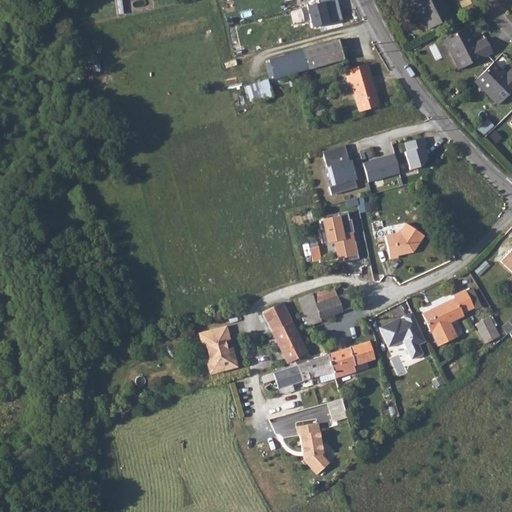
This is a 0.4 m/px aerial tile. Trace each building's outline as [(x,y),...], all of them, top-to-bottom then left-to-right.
[(307,6),(313,28),(343,20),(338,0),(330,0),(319,2),(307,6)] [(413,0),(428,29),(451,18),(442,1),(444,0),(413,0)] [(468,29),(447,40),(454,53),(451,55),(459,71),(493,54),(485,40),(476,44),(468,29)] [(273,78),(342,58),(336,39),(269,58),(273,78)] [(447,40),(444,41),(451,55),(454,53),(447,40)] [(493,62),(477,78),(488,90),(485,93),(498,107),(511,92),(511,69),(507,75),(493,62)] [(351,82),(359,111),(379,105),(367,65),(345,71),(348,83),(351,82)] [(477,78),(473,82),(485,93),(488,90),(477,78)] [(269,79),(247,85),(251,101),(274,95),(269,79)] [(322,105),(313,109),(317,119),(326,115),(322,105)] [(423,137),(405,142),(407,151),(405,151),(409,168),(421,165),(426,157),(423,146),(426,145),(423,137)] [(344,145),(322,151),(326,167),(330,166),(335,185),(329,186),(331,195),(356,187),(354,180),(357,179),(351,160),(348,161),(344,145)] [(361,151),(364,162),(374,159),(371,148),(361,151)] [(393,153),(362,163),(368,181),(399,171),(393,153)] [(354,232),(351,219),(349,220),(348,213),(339,214),(339,213),(326,216),(327,219),(322,220),(323,221),(320,221),(322,230),(319,230),(322,244),(334,241),(338,259),(344,257),(345,262),(359,259),(355,242),(351,242),(350,233),(354,232)] [(404,225),(399,234),(385,236),(389,259),(397,258),(397,256),(406,254),(407,252),(410,252),(412,253),(422,236),(404,225)] [(318,247),(310,248),(313,261),(320,259),(318,247)] [(511,249),(501,261),(511,271),(511,249)] [(335,286),(321,291),(324,302),(338,297),(335,286)] [(454,298),(421,314),(430,332),(433,330),(448,323),(463,315),(462,313),(473,307),(464,290),(452,295),(454,298)] [(324,302),(321,291),(299,298),(308,326),(331,319),(330,316),(353,309),(348,294),(338,297),(324,302)] [(274,337),(286,363),(304,355),(307,354),(290,319),(283,303),(262,312),(274,337)] [(411,313),(403,317),(405,320),(401,322),(399,318),(379,327),(388,347),(403,340),(412,359),(423,353),(418,344),(425,341),(411,313)] [(475,323),(482,336),(496,329),(489,316),(475,323)] [(448,323),(433,330),(441,345),(456,337),(448,323)] [(225,325),(198,332),(201,342),(205,344),(209,358),(206,362),(209,372),(235,365),(230,346),(225,348),(223,340),(228,338),(225,325)] [(496,329),(482,336),(485,343),(499,336),(496,329)] [(433,330),(430,332),(437,346),(441,345),(433,330)] [(368,341),(327,354),(335,378),(368,367),(366,361),(374,359),(368,341)] [(288,367),(261,376),(263,380),(263,383),(275,379),(279,393),(283,392),(284,394),(294,391),(292,385),(320,376),(322,383),(335,379),(335,378),(327,354),(307,361),(304,355),(286,363),(288,367)] [(347,417),(341,398),(326,402),(332,421),(347,417)] [(328,461),(320,453),(320,451),(322,451),(316,421),(297,424),(295,425),(296,433),(298,433),(301,450),(303,449),(305,461),(316,472),(328,461)]
